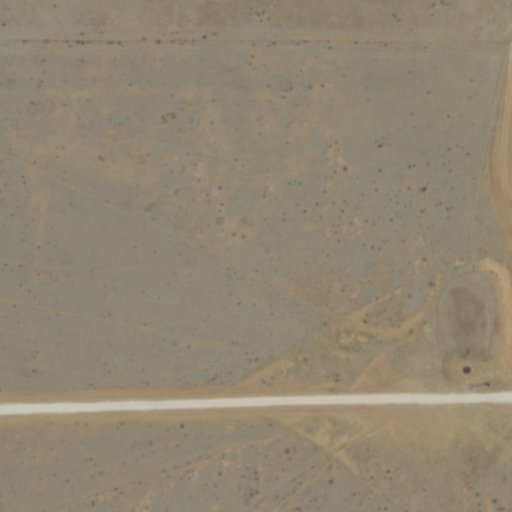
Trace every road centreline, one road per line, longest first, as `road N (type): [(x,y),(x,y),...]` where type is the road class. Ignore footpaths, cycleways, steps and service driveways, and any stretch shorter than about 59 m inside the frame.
road 1 (residential): [(511,424),(148,428),(116,392),(0,393)]
road 2 (residential): [(0,499),(122,464),(148,428)]
